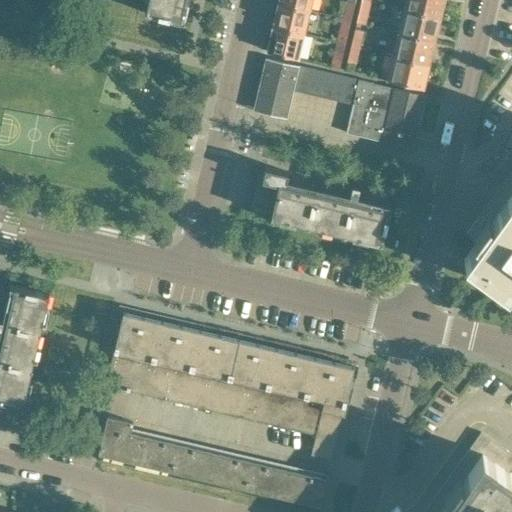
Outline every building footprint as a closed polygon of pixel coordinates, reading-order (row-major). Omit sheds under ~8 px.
[(184,22),(188,0),(147,0),(144,13),(184,22)] [(309,10),(311,0),(278,0),(278,2),(309,10)] [(351,20),(355,0),(346,0),(342,17),(351,20)] [(368,16),(372,1),(368,0),(361,0),(358,14),(368,16)] [(439,17),(443,0),(405,0),(403,8),(439,17)] [(303,33),(309,10),(278,2),(273,26),(303,33)] [(433,40),(439,17),(403,8),(398,32),(433,40)] [(346,43),(351,20),(342,17),(338,33),(340,33),(338,41),(346,43)] [(297,58),(303,33),(273,26),(267,51),(297,58)] [(364,30),(355,28),(351,45),(360,47),(364,30)] [(428,64),(433,40),(398,32),(392,55),(428,64)] [(340,67),(346,43),(338,41),(336,49),(334,49),(330,65),(340,67)] [(357,63),(360,47),(351,45),(347,61),(357,63)] [(422,87),(428,64),(392,55),(386,79),(422,87)] [(293,89),(299,65),(265,57),(253,110),(286,118),(293,89)] [(306,92),(312,67),(299,64),(299,65),(293,89),(306,92)] [(317,95),(323,70),(312,67),(306,92),(317,95)] [(330,98),(336,73),(323,70),(317,95),(330,98)] [(341,101),(347,76),(336,73),(330,98),(341,101)] [(352,103),(358,78),(347,76),(341,101),(352,103)] [(352,103),(346,132),(358,135),(411,148),(424,94),(371,81),(358,78),(352,103)] [(382,242),(391,202),(356,194),(358,184),(351,183),(349,192),(286,177),(288,171),(265,166),(263,172),(256,170),(246,209),(270,214),(270,215),(382,242)] [(511,284),(511,185),(506,181),(466,235),(477,242),(464,260),(507,291),(511,284)] [(49,293),(9,284),(2,318),(0,317),(0,324),(0,325),(0,424),(17,428),(22,404),(24,404),(49,293)] [(343,402),(350,373),(352,364),(123,311),(106,385),(315,434),(310,454),(331,459),(341,414),(344,415),(346,403),(343,402)] [(320,506),(327,473),(326,473),(325,477),(131,431),(133,421),(108,415),(98,454),(100,454),(101,451),(319,503),(318,506),(320,506)] [(439,511),(504,511),(511,502),(511,474),(509,472),(511,467),(511,454),(481,432),(429,504),(439,511)]
